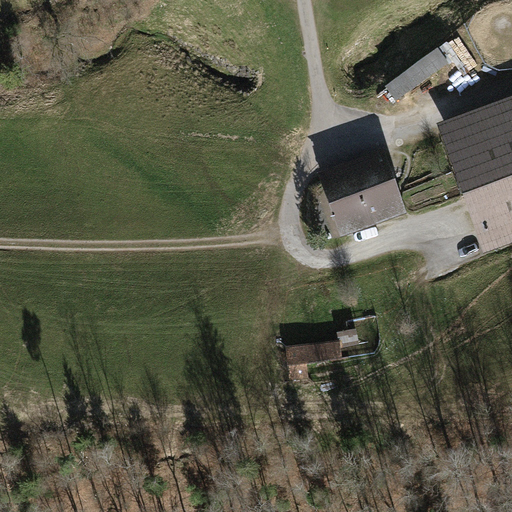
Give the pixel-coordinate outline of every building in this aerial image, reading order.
[(457,33),(386,86),(397,101),(450,62),(463,79),(481,66),(457,33)] [(380,67),(389,77),(421,47),(412,37),(380,67)] [(511,99),(439,126),(486,253),(511,242),(511,99)] [(385,151),(318,173),(341,237),(407,214),(385,151)] [(286,347),(291,379),(308,378),(307,364),(343,360),(341,348),(360,345),(357,329),(337,333),(338,341),(286,347)]
